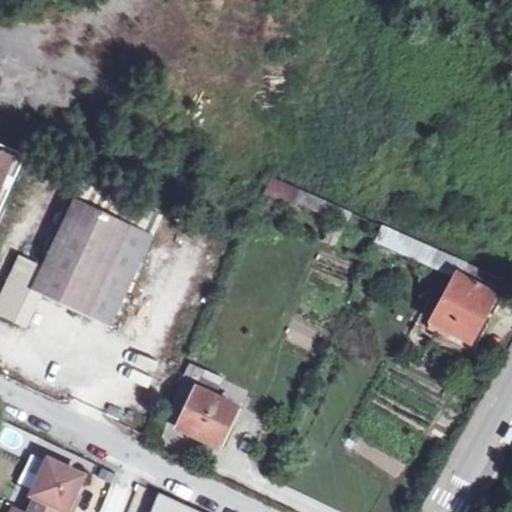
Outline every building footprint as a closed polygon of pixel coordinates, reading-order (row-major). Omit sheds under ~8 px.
[(0,145),(0,221),(30,157),(0,145)] [(23,193),(64,205),(71,182),(29,170),(23,193)] [(271,189),(307,205),(312,193),(276,177),(271,189)] [(86,185),(77,203),(155,238),(164,220),(86,185)] [(312,193),(307,205),(335,217),(341,206),(312,193)] [(155,238),(77,203),(42,274),(24,265),(0,314),(0,319),(27,331),(43,300),(113,331),(119,319),(135,283),(155,238)] [(467,261),(386,226),(381,238),(462,273),(467,261)] [(471,268),(465,279),(481,288),(487,276),(471,268)] [(481,288),(465,279),(457,275),(432,321),(435,323),(431,329),(453,341),(457,335),(469,342),(494,296),(481,288)] [(158,294),(135,283),(119,319),(142,329),(158,294)] [(192,368),(190,371),(204,378),(205,374),(192,368)] [(204,378),(190,371),(166,421),(217,446),(236,407),(198,390),(204,378)] [(81,476),(51,462),(34,498),(39,500),(33,511),(69,511),(84,483),(81,476)] [(190,511),(161,498),(155,511),(190,511)]
